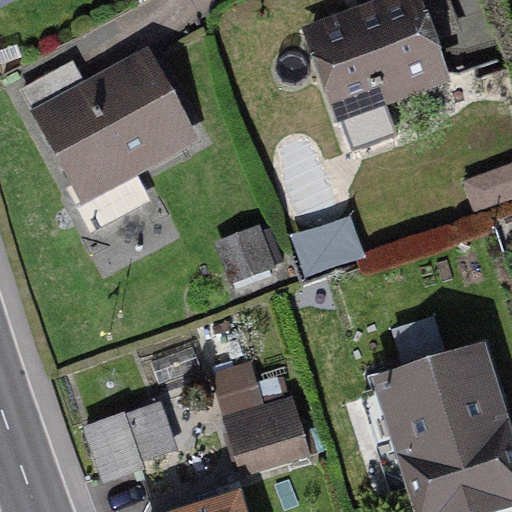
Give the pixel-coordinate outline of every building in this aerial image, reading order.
[(438,81),(408,1),(308,38),(350,155),(393,139),(379,102),(438,81)] [(142,198),(129,174),(187,142),(144,62),(36,120),(73,187),(68,199),(84,229),(95,233),(138,209),(142,198)] [(253,236),(218,250),(231,284),(266,271),(253,236)] [(189,350),(147,365),(156,389),(197,374),(189,350)] [(399,511),(472,511),(511,500),(511,493),(470,355),(362,388),(399,511)] [(296,443),(285,407),(225,426),(236,462),(296,443)] [(119,420),(83,432),(99,480),(136,468),(135,465),(168,454),(153,410),(120,422),(119,420)]
